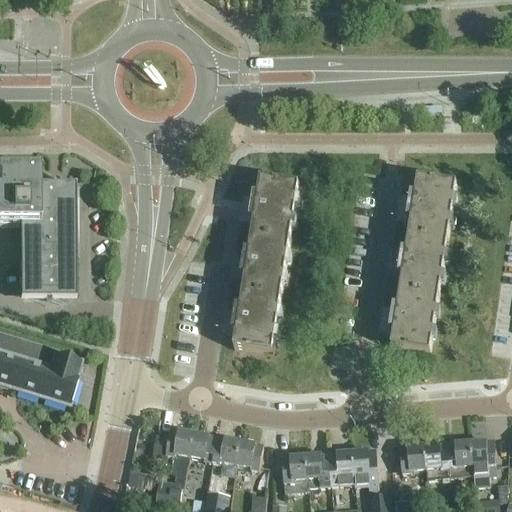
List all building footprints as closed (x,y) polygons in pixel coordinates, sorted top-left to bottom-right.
[(0,176),(0,230),(20,231),(21,305),(76,305),(75,190),(39,190),(39,177),(0,176)] [(414,217),(410,240),(449,246),(458,189),(419,183),(415,207),(411,206),(409,216),(414,217)] [(256,217),(253,240),(291,246),(300,190),(261,184),(258,207),(253,207),(251,217),(256,217)] [(248,273),(244,296),(283,302),(291,246),(253,240),(249,263),(244,263),(243,273),(248,273)] [(405,273),(401,296),(440,302),(449,246),(410,240),(406,263),(402,262),(400,272),(405,273)] [(236,319),(234,329),(239,329),(235,353),(274,359),(283,302),(244,296),(240,319),(236,319)] [(440,302),(401,296),(398,319),(393,318),(392,328),(396,329),(392,353),(431,359),(440,302)] [(0,390),(70,411),(79,381),(77,381),(81,367),(80,367),(56,359),(57,357),(0,340),(0,390)] [(155,445),(158,433),(145,430),(142,442),(155,445)] [(191,462),(195,438),(179,435),(179,437),(171,436),(167,460),(176,462),(176,460),(180,461),(175,488),(185,489),(186,489),(191,462)] [(205,467),(213,468),(218,442),(195,438),(191,462),(206,465),(205,467)] [(222,468),(237,470),(241,446),(218,442),(213,468),(222,470),(222,468)] [(471,447),(474,482),(475,482),(476,492),(491,491),(490,481),(498,481),(497,472),(495,445),(471,447)] [(241,446),(237,470),(252,473),(251,475),(260,477),(264,452),(264,450),(241,446)] [(450,484),(474,482),(471,447),(448,449),(450,484)] [(428,485),(450,484),(448,449),(424,451),(426,476),(427,475),(428,485)] [(411,477),(426,476),(424,451),(400,453),(402,479),(412,479),(411,477)] [(352,457),(355,490),(355,492),(370,491),(370,496),(377,496),(379,491),(377,457),(376,457),(376,455),(364,456),(362,452),(355,453),(353,457),(352,457)] [(339,458),(330,459),(332,492),(355,490),(352,457),(350,457),(348,453),(340,454),(339,458)] [(330,459),(307,461),(310,493),(320,492),(320,493),(332,492),(330,459)] [(310,493),(307,461),(283,463),(283,465),(286,499),(310,497),(310,493)] [(155,511),(181,511),(185,489),(175,488),(159,486),(155,511)] [(0,493),(11,496),(13,491),(0,487),(0,493)] [(228,511),(230,501),(209,498),(208,503),(206,511),(228,511)] [(251,511),(265,511),(267,502),(253,501),(251,511)] [(371,503),(372,511),(390,511),(389,501),(371,503)]
